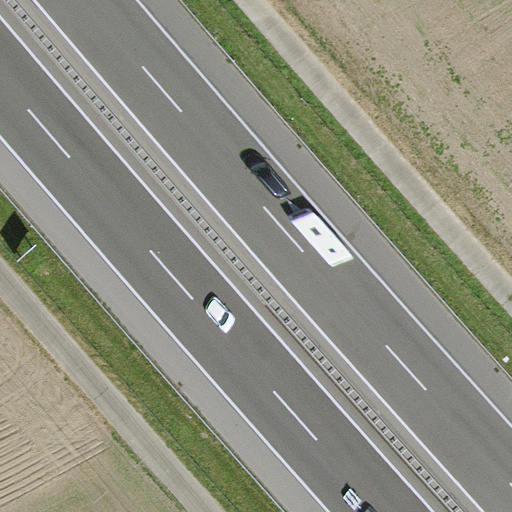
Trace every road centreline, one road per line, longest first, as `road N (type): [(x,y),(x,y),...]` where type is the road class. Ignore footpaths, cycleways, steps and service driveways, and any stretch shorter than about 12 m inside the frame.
road 1 (motorway): [(511,484),(84,0)]
road 2 (motorway): [(0,79),(374,511)]
road 3 (track): [(511,297),(255,0)]
road 4 (track): [(213,511),(0,266)]
